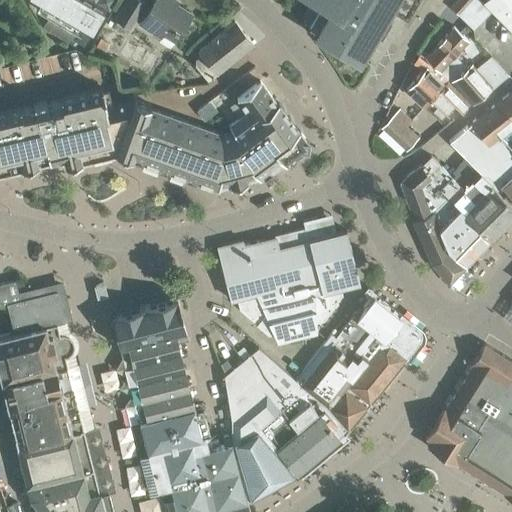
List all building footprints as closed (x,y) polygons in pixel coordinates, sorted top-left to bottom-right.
[(86,0),(30,0),(89,34),(103,10),(86,0)] [(168,48),(189,13),(168,0),(152,0),(147,8),(141,5),(142,2),(137,0),(124,0),(114,19),(127,27),(133,18),(138,21),(137,24),(160,38),(158,41),(168,48)] [(323,0),(333,6),(317,33),(341,47),(337,54),(353,63),(357,57),(364,61),(395,10),(405,16),(414,0),(323,0)] [(480,0),(467,0),(455,12),(473,29),(491,10),(480,0)] [(511,0),(483,0),(511,29),(511,0)] [(217,73),(252,44),(233,20),(198,50),(195,53),(197,56),(194,58),(194,65),(207,80),(217,73)] [(442,74),(455,59),(452,56),(467,40),(453,27),(424,57),(442,74)] [(446,78),(442,74),(424,57),(419,53),(412,64),(420,72),(404,89),(423,106),(447,81),(445,79),(446,78)] [(475,68),(491,86),(506,72),(489,54),(475,68)] [(491,86),(475,68),(470,63),(465,68),(455,59),(442,74),(446,78),(450,82),(451,81),(472,102),(491,86)] [(307,141),(306,141),(277,102),(275,103),(259,81),(236,98),(246,112),(228,125),(231,130),(228,132),(222,134),(149,107),(150,105),(134,98),(133,99),(106,106),(101,87),(60,98),(60,100),(46,103),(45,101),(33,104),(34,106),(19,110),(19,108),(0,112),(0,170),(20,166),(20,167),(37,163),(37,161),(48,159),(62,156),(64,164),(81,160),(81,159),(92,157),(109,153),(114,151),(114,152),(131,158),(131,157),(218,188),(218,186),(229,183),(229,185),(246,180),(246,178),(257,175),(258,177),(282,160),(284,163),(304,148),(306,149),(307,141)] [(447,81),(423,106),(440,122),(448,114),(453,118),(469,104),(447,81)] [(505,141),(511,148),(511,90),(466,126),(471,128),(490,148),(505,141)] [(393,138),(405,125),(392,113),(379,127),(392,139),(393,138)] [(405,150),(419,136),(406,124),(393,138),(405,150)] [(450,146),(478,173),(511,203),(511,148),(505,141),(490,148),(471,128),(450,146)] [(511,213),(511,203),(478,173),(463,187),(431,156),(420,165),(436,183),(446,195),(489,238),(511,213)] [(436,183),(420,165),(419,166),(418,165),(399,180),(412,219),(411,220),(432,263),(448,283),(465,265),(447,246),(431,211),(430,187),(436,183)] [(489,238),(446,195),(436,183),(430,187),(431,211),(447,246),(465,265),(490,239),(489,238)] [(345,230),(334,232),(332,222),(274,236),(274,237),(258,241),(243,245),(242,240),(217,246),(230,299),(236,298),(239,309),(268,334),(273,332),(276,341),(316,331),(315,322),(323,320),(341,293),(340,286),(358,282),(345,230)] [(26,331),(57,323),(65,321),(56,290),(20,299),(15,280),(0,284),(0,305),(6,304),(13,328),(24,325),(26,331)] [(99,283),(94,284),(96,292),(97,296),(108,294),(105,281),(99,283)] [(511,295),(500,309),(511,318),(511,295)] [(397,350),(407,358),(419,342),(420,339),(420,334),(417,331),(374,296),(357,317),(352,314),(331,341),(326,337),(294,379),(299,383),(328,409),(379,344),(385,349),(389,344),(397,350)] [(128,346),(175,333),(177,341),(187,339),(176,297),(137,307),(111,314),(118,342),(117,342),(118,347),(119,347),(119,348),(128,346)] [(0,376),(1,382),(67,366),(65,356),(68,355),(72,350),(74,345),(72,339),(68,334),(62,333),(59,333),(57,323),(26,331),(0,337),(0,376)] [(180,351),(177,341),(175,333),(128,346),(122,357),(133,364),(180,351)] [(426,445),(511,498),(511,360),(483,343),(424,437),(429,440),(426,445)] [(406,358),(407,358),(397,350),(389,344),(385,349),(379,344),(328,409),(331,411),(346,430),(347,430),(406,358)] [(339,437),(346,430),(331,411),(328,409),(299,383),(294,379),(257,346),(223,374),(230,419),(231,444),(233,444),(246,498),(248,496),(249,497),(293,473),(293,472),(297,470),(298,471),(339,437)] [(138,382),(184,370),(180,351),(133,364),(126,375),(138,382)] [(7,403),(73,387),(67,366),(1,382),(7,403)] [(142,400),(189,388),(184,370),(138,382),(131,394),(142,400)] [(12,424),(78,408),(73,387),(7,403),(12,424)] [(138,421),(139,421),(193,407),(189,388),(142,400),(136,412),(138,421)] [(17,446),(83,429),(83,428),(85,427),(86,426),(85,423),(84,422),(82,423),(79,413),(81,412),(82,411),(81,408),(80,407),(78,408),(12,424),(17,446)] [(151,452),(201,440),(201,438),(210,436),(205,416),(203,417),(202,411),(195,413),(193,407),(139,421),(147,453),(151,452)] [(27,486),(93,469),(83,429),(17,446),(27,486)] [(202,452),(208,450),(206,439),(201,440),(151,452),(159,482),(167,480),(169,480),(206,471),(202,452)] [(206,471),(169,480),(176,511),(198,511),(246,500),(246,498),(233,444),(231,444),(208,450),(202,452),(206,471)] [(39,507),(99,492),(93,469),(27,486),(31,499),(31,498),(39,507)] [(39,507),(42,511),(104,511),(99,492),(39,507)]
